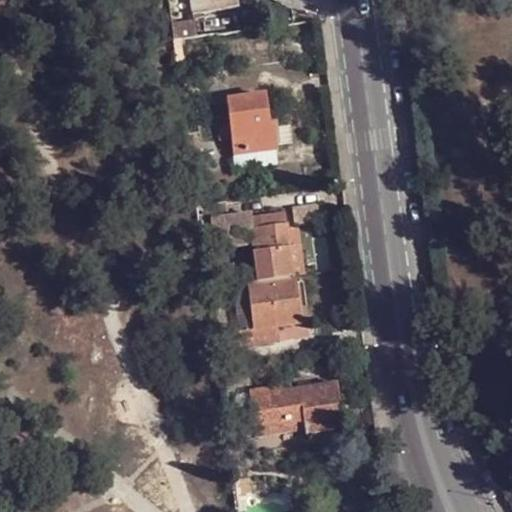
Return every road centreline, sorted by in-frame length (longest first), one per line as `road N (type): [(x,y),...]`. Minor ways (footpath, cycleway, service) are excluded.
road 1 (tertiary): [(355,0),(410,389)]
road 2 (tertiary): [(466,511),(410,389)]
road 3 (tertiary): [(410,389),(412,457),(425,511)]
